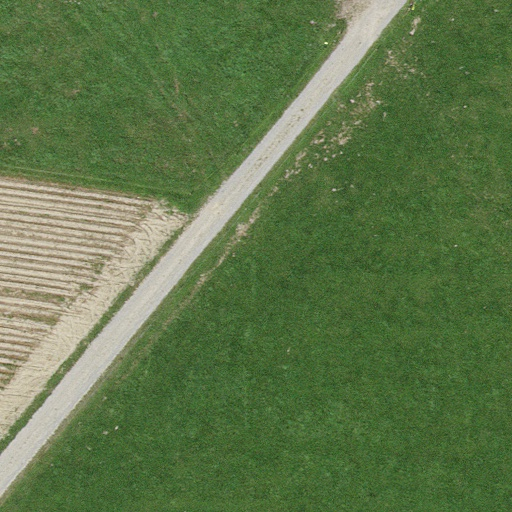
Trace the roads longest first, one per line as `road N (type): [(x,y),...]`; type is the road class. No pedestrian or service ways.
road 1 (track): [(389,0),(184,244),(0,224)]
road 2 (track): [(0,471),(184,244)]
